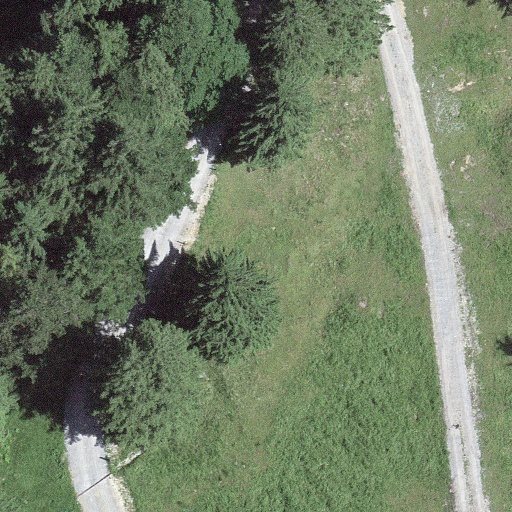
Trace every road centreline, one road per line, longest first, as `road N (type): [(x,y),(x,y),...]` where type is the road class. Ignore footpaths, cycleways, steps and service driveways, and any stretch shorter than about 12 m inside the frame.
road 1 (track): [(270,0),(98,368),(89,484),(101,511)]
road 2 (track): [(385,0),(434,207),(476,511)]
